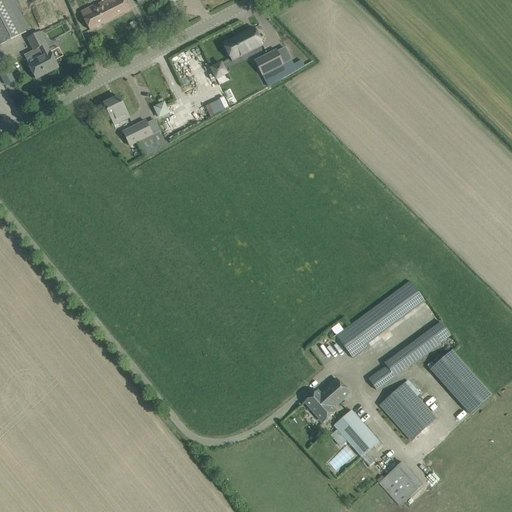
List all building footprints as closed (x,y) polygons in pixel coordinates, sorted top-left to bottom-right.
[(0,0),(0,45),(29,31),(13,0),(0,0)] [(130,10),(125,1),(124,0),(107,0),(93,7),(93,6),(80,12),(90,30),(130,10)] [(223,43),(232,61),(264,46),(255,28),(223,43)] [(28,64),(31,70),(36,79),(58,68),(40,33),(29,39),(34,50),(39,48),(43,56),(28,64)] [(254,61),(261,76),(284,65),(277,50),(254,61)] [(221,64),(211,69),(216,80),(227,74),(221,64)] [(107,111),(108,113),(115,126),(129,119),(119,97),(112,100),(111,99),(101,103),(105,112),(107,111)] [(164,103),(154,108),(159,118),(169,113),(164,103)] [(142,123),(123,132),(129,146),(130,147),(137,144),(144,156),(145,158),(167,145),(167,144),(159,132),(159,131),(155,133),(148,137),(143,125),(142,123)] [(350,326),(336,336),(353,360),(370,347),(368,344),(425,302),(409,282),(350,326)] [(387,366),(369,378),(375,388),(454,339),(444,323),(384,361),(387,366)] [(455,350),(432,368),(471,415),(493,396),(455,350)] [(305,402),(323,422),(336,410),(333,407),(348,394),(336,380),(319,394),(317,391),(305,402)] [(378,406),(411,442),(436,419),(404,383),(378,406)] [(337,430),(331,436),(341,447),(347,442),(361,458),(366,453),(379,442),(351,411),(334,427),(337,430)] [(402,462),(378,484),(399,507),(423,486),(402,462)]
